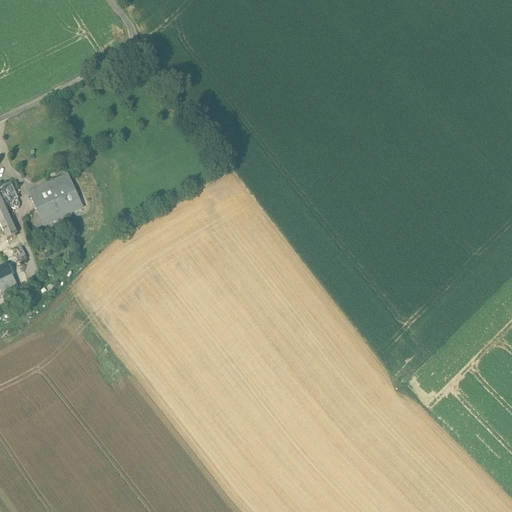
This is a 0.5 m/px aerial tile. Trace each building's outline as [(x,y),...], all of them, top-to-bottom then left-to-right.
[(82,208),(67,177),(30,194),(44,226),(82,208)] [(18,200),(10,184),(0,188),(0,198),(0,199),(4,206),(18,200)] [(4,206),(0,199),(0,198),(0,224),(3,231),(7,239),(17,235),(4,206)] [(20,262),(28,259),(22,247),(15,250),(20,262)] [(6,267),(0,269),(0,282),(11,277),(6,267)] [(0,305),(20,296),(11,277),(0,282),(0,286),(4,294),(0,296),(0,305)]
